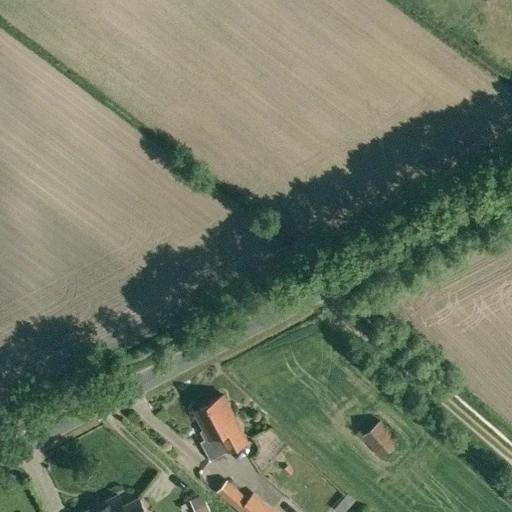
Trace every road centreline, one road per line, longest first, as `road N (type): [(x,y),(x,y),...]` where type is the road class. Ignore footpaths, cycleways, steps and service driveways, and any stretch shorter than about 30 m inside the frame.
road 1 (unclassified): [(0,460),(511,192)]
road 2 (track): [(511,463),(344,314),(334,290)]
